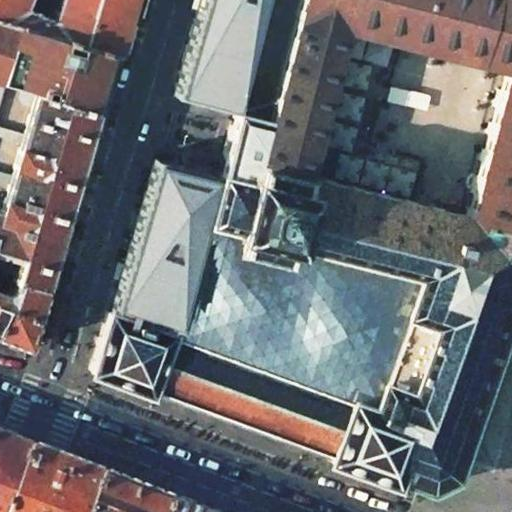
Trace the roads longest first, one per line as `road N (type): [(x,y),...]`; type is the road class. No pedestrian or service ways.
road 1 (residential): [(165,0),(43,407)]
road 2 (primary): [(316,511),(43,407)]
